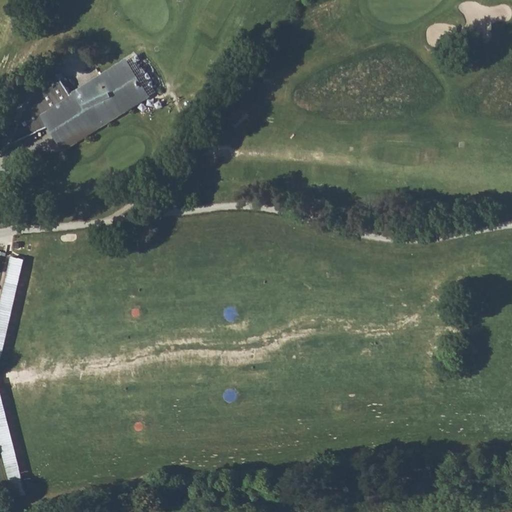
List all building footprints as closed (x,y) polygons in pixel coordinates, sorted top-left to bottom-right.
[(123,61),(144,96),(154,90),(132,55),(123,61)] [(123,61),(70,93),(56,71),(43,81),(33,94),(30,97),(28,100),(26,102),(24,107),(23,107),(22,110),(20,112),(20,113),(19,116),(16,121),(15,125),(14,126),(14,127),(14,128),(13,129),(13,130),(9,140),(9,143),(10,144),(49,127),(62,148),(144,96),(123,61)] [(240,103),(229,116),(237,122),(248,110),(240,103)] [(0,316),(0,354),(23,259),(15,257),(0,316)] [(0,436),(15,495),(23,493),(0,400),(0,436)]
